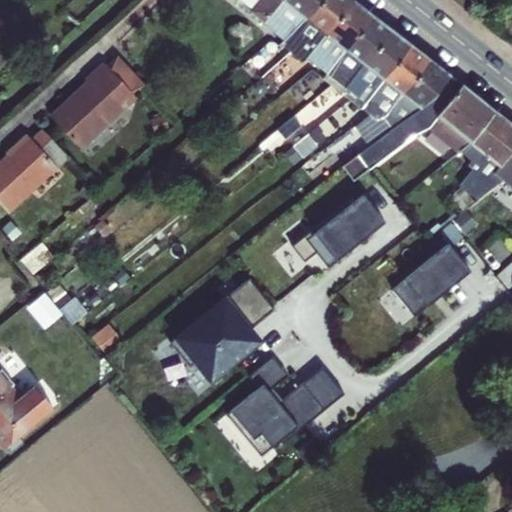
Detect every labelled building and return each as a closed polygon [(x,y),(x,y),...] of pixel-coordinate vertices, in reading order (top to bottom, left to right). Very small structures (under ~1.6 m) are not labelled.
[(241,0),(251,8),(249,9),(283,38),(320,0),(241,0)] [(294,48),(305,56),(349,0),(320,0),(283,38),(280,42),(291,51),(294,48)] [(349,0),(305,56),(326,72),(371,14),(353,0),(349,0)] [(326,72),(345,88),(391,30),(371,14),(326,72)] [(345,88),(364,102),(411,45),(391,30),(345,88)] [(411,45),(364,102),(376,112),(384,118),(431,61),(411,45)] [(115,55),(104,65),(134,96),(144,86),(115,55)] [(431,61),(384,118),(376,112),(361,124),(378,137),(391,127),(421,106),(448,74),(431,61)] [(101,62),(83,80),(86,82),(104,65),(101,62)] [(104,65),(86,82),(50,116),(80,147),(134,96),(104,65)] [(467,161),(463,166),(470,171),(471,170),(476,175),(484,165),(483,164),(488,157),(482,152),(469,142),(493,111),(448,74),(421,106),(391,127),(378,137),(340,167),(352,182),(413,134),(429,129),(467,161)] [(493,111),(469,142),(482,152),(506,122),(493,111)] [(286,140),(300,129),(291,118),(277,129),(286,140)] [(470,171),(459,185),(476,201),(501,181),(503,180),(493,171),(511,147),(511,126),(506,122),(482,152),(488,157),(483,164),(484,165),(476,175),(471,170),(470,171)] [(0,201),(9,210),(66,156),(41,131),(30,141),(27,138),(0,163),(0,201)] [(292,145),(301,155),(315,145),(306,134),(292,145)] [(511,147),(493,171),(503,180),(501,181),(509,187),(511,189),(511,147)] [(362,194),(311,234),(309,230),(290,245),(303,262),(316,252),(327,267),(384,222),(362,194)] [(438,232),(447,243),(449,246),(461,237),(450,223),(438,232)] [(20,259),(31,272),(51,255),(40,242),(20,259)] [(447,243),(391,289),(413,316),(469,271),(449,246),(447,243)] [(187,328),(170,342),(189,366),(195,361),(210,380),(259,340),(250,329),(274,309),(249,278),(188,328),(187,328)] [(48,290),(30,305),(48,327),(66,312),(48,290)] [(263,383),(278,402),(282,399),(273,387),(288,374),(272,355),(248,375),(257,387),(263,383)] [(257,387),(230,410),(264,452),(279,440),(282,443),(343,393),(321,366),(282,399),(278,402),(263,383),(257,387)] [(18,402),(10,392),(13,389),(0,371),(0,451),(50,413),(33,390),(18,402)] [(264,452),(230,410),(226,413),(260,455),(264,452)]
